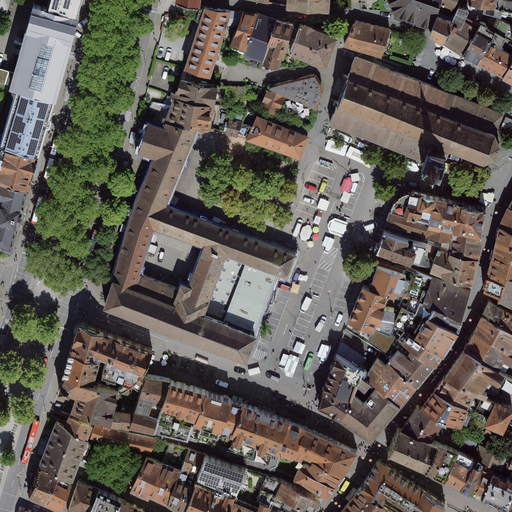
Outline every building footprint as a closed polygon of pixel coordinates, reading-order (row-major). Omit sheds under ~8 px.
[(80,0),(50,0),(48,7),(77,15),(80,0)] [(288,0),(288,7),(329,10),(329,0),(288,0)] [(398,15),(433,28),(439,10),(442,0),(385,0),(385,3),(388,8),(390,8),(393,7),(398,15)] [(442,0),(439,10),(448,17),(455,0),(442,0)] [(469,0),(469,3),(487,6),(499,9),(500,0),(469,0)] [(511,2),(503,0),(500,0),(499,9),(511,11),(511,2)] [(77,15),(48,7),(34,3),(31,14),(25,38),(11,85),(18,87),(54,97),(67,51),(75,25),(77,15)] [(433,28),(432,32),(464,51),(480,24),(485,12),(487,6),(469,3),(468,6),(469,7),(469,10),(459,6),(452,20),(448,17),(439,10),(433,28)] [(214,38),(221,40),(226,25),(231,11),(201,6),(200,8),(199,12),(203,13),(197,32),(214,38)] [(511,11),(499,9),(487,6),(485,12),(511,19),(511,11)] [(244,11),(231,11),(226,25),(239,25),(244,11)] [(238,27),(253,30),(259,14),(244,11),(239,25),(238,27)] [(276,20),(259,14),(253,30),(247,48),(245,53),(263,58),(276,20)] [(511,23),(498,18),(493,28),(495,30),(505,36),(511,39),(511,23)] [(390,29),(357,19),(344,42),(381,55),(390,29)] [(261,63),(280,68),(281,59),(293,24),(276,20),(263,58),(261,63)] [(480,24),(464,51),(480,60),(494,32),(480,24)] [(253,30),(238,27),(231,42),(240,45),(247,48),(253,30)] [(312,60),(326,65),(335,38),(311,31),(311,30),(302,27),(302,28),(299,27),(291,51),(313,59),(312,60)] [(494,32),(480,60),(503,73),(511,58),(511,52),(499,46),(502,41),(505,36),(495,30),(494,32)] [(186,67),(203,73),(214,38),(197,32),(186,67)] [(511,39),(505,36),(502,41),(511,46),(511,39)] [(247,48),(240,45),(236,59),(242,61),(245,53),(247,48)] [(245,53),(242,61),(260,68),(261,63),(263,58),(245,53)] [(447,90),(355,56),(348,75),(344,73),(342,77),(347,78),(338,100),(334,99),(333,102),(337,104),(330,123),(348,130),(424,159),(422,165),(441,172),(444,163),(447,154),(450,147),(484,161),(495,155),(498,150),(501,143),(495,132),(503,113),(447,90)] [(511,58),(503,73),(511,78),(511,58)] [(197,83),(198,78),(200,74),(185,69),(182,79),(197,83)] [(284,94),(319,110),(324,93),(323,86),(316,76),(309,76),(290,81),(284,94)] [(175,97),(213,105),(217,85),(197,83),(182,79),(177,93),(173,92),(172,96),(175,97)] [(277,113),(284,94),(290,81),(271,85),(261,110),(266,112),(267,109),(277,113)] [(251,86),(226,86),(224,100),(245,102),(247,96),(251,86)] [(39,154),(54,97),(18,87),(1,143),(39,154)] [(153,121),(158,125),(166,127),(167,122),(175,97),(172,96),(165,105),(155,103),(151,108),(158,113),(153,121)] [(167,122),(209,129),(213,105),(175,97),(167,122)] [(231,121),(230,121),(230,123),(226,122),(224,133),(238,136),(239,134),(246,136),(249,136),(254,125),(243,123),(245,115),(244,115),(243,116),(232,114),(231,121)] [(301,157),(309,136),(258,116),(254,125),(249,136),(246,136),(245,138),(301,157)] [(141,151),(156,156),(137,195),(127,229),(113,278),(106,305),(219,347),(220,346),(246,357),(255,335),(256,335),(280,273),(288,276),(297,252),(268,242),(166,206),(198,128),(209,130),(209,129),(167,122),(166,127),(158,125),(149,122),(141,151)] [(33,176),(39,154),(1,143),(0,143),(0,171),(1,171),(0,173),(0,179),(29,187),(32,176),(33,176)] [(23,212),(29,187),(0,179),(0,245),(12,250),(16,235),(20,223),(23,212)] [(395,199),(391,209),(417,219),(419,210),(432,213),(436,196),(414,190),(395,199)] [(487,210),(436,196),(432,213),(429,222),(480,234),(487,210)] [(511,206),(510,205),(499,226),(511,231),(511,206)] [(391,209),(387,221),(427,233),(429,222),(417,219),(391,209)] [(478,248),(480,234),(429,222),(427,233),(453,241),(452,246),(451,250),(451,251),(476,257),(478,248)] [(511,231),(499,226),(496,239),(511,244),(511,231)] [(404,236),(384,230),(377,250),(414,262),(419,249),(425,251),(426,247),(427,244),(417,241),(415,247),(407,244),(409,238),(404,236)] [(427,244),(451,250),(452,246),(405,232),(404,236),(409,238),(417,241),(427,244)] [(511,244),(496,239),(489,266),(505,272),(511,274),(511,244)] [(472,283),(476,257),(451,251),(451,250),(427,244),(426,247),(438,251),(432,269),(472,283)] [(372,281),(370,286),(388,292),(395,295),(397,291),(401,292),(405,294),(425,301),(433,278),(375,258),(367,279),(372,281)] [(511,274),(505,272),(489,266),(486,275),(503,280),(500,292),(498,297),(511,303),(511,274)] [(503,280),(486,275),(483,287),(500,292),(503,280)] [(433,278),(425,301),(461,318),(470,292),(433,278)] [(365,284),(350,319),(362,325),(373,331),(375,326),(379,318),(392,321),(394,308),(382,306),(388,292),(370,286),(365,284)] [(402,308),(403,307),(415,312),(428,317),(429,314),(457,329),(461,318),(425,301),(405,294),(399,307),(402,308)] [(486,307),(484,313),(511,331),(511,314),(490,301),(486,307)] [(442,352),(457,329),(429,314),(428,317),(420,329),(409,323),(415,312),(403,307),(402,308),(394,324),(401,327),(418,335),(442,352)] [(511,331),(484,313),(475,329),(496,341),(509,349),(511,343),(511,331)] [(78,324),(70,350),(99,359),(105,361),(102,373),(99,383),(103,384),(117,335),(81,321),(78,324)] [(427,372),(435,363),(398,337),(395,335),(375,326),(373,331),(397,347),(427,372)] [(435,363),(442,352),(418,335),(401,327),(398,331),(401,333),(398,337),(435,363)] [(475,329),(465,348),(496,367),(502,355),(511,360),(511,351),(509,349),(496,341),(475,329)] [(286,341),(295,344),(299,334),(290,331),(286,341)] [(417,383),(427,372),(397,347),(373,331),(369,338),(393,355),(390,359),(390,360),(417,383)] [(136,379),(142,372),(144,371),(144,369),(151,351),(152,351),(153,349),(150,347),(150,348),(117,335),(103,384),(114,388),(118,379),(116,378),(119,369),(124,370),(122,376),(126,377),(124,380),(130,383),(136,379)] [(320,399),(321,404),(340,417),(351,397),(347,394),(354,378),(358,380),(363,370),(362,369),(365,364),(363,363),(362,362),(359,367),(358,366),(344,356),(350,347),(341,341),(320,399)] [(350,347),(344,356),(358,366),(361,361),(362,361),(362,362),(363,363),(366,359),(350,347)] [(465,348),(446,376),(476,391),(483,394),(490,397),(491,396),(500,380),(505,371),(496,367),(465,348)] [(83,377),(99,383),(102,373),(99,372),(99,375),(96,374),(99,359),(70,350),(64,374),(83,379),(83,377)] [(408,394),(417,383),(390,360),(386,365),(378,357),(371,367),(372,367),(367,374),(367,377),(379,386),(400,403),(408,394)] [(300,375),(317,382),(325,364),(312,358),(310,363),(306,361),(300,375)] [(379,386),(364,403),(355,395),(357,391),(356,390),(364,375),(367,377),(367,374),(364,372),(365,371),(363,370),(358,380),(351,397),(340,417),(355,426),(374,438),(387,421),(400,403),(379,386)] [(511,388),(511,375),(505,371),(500,380),(511,388)] [(143,384),(146,375),(142,372),(136,379),(143,384)] [(64,374),(60,389),(70,392),(70,391),(79,393),(73,411),(114,424),(130,426),(134,413),(122,411),(117,411),(119,405),(115,404),(119,389),(114,388),(103,384),(99,383),(83,377),(83,379),(64,374)] [(130,426),(153,431),(158,419),(159,418),(152,416),(157,402),(164,402),(171,380),(146,375),(143,384),(135,408),(134,413),(130,426)] [(439,384),(436,389),(468,406),(476,391),(446,376),(443,379),(439,384)] [(194,416),(197,416),(206,390),(171,380),(164,402),(160,415),(174,420),(177,411),(194,416)] [(436,389),(422,407),(454,422),(486,432),(489,423),(490,422),(486,420),(489,414),(476,409),(468,406),(436,389)] [(233,438),(216,432),(229,397),(206,390),(197,416),(194,416),(192,427),(189,439),(214,447),(217,442),(230,446),(231,441),(233,438)] [(483,394),(476,409),(489,414),(495,400),(490,397),(483,394)] [(490,422),(503,427),(511,407),(511,405),(491,396),(490,397),(495,400),(489,414),(486,420),(490,422)] [(282,450),(284,450),(287,440),(282,438),(289,420),(244,402),(244,403),(232,399),(232,398),(229,397),(216,432),(233,438),(231,441),(252,448),(255,440),(279,448),(282,450)] [(123,405),(122,411),(134,413),(135,408),(123,405)] [(422,407),(407,429),(430,439),(441,421),(452,425),(454,422),(422,407)] [(58,419),(41,464),(72,479),(79,457),(87,440),(85,439),(91,423),(70,415),(66,424),(58,419)] [(158,419),(153,431),(185,438),(189,439),(192,427),(158,419)] [(284,450),(294,453),(306,426),(289,420),(282,438),(287,440),(284,450)] [(486,432),(508,440),(511,432),(489,423),(486,432)] [(156,439),(97,425),(92,436),(150,451),(152,448),(156,439)] [(315,459),(318,461),(333,439),(306,426),(294,453),(297,456),(294,462),(297,464),(304,453),(315,459)] [(407,429),(393,447),(428,468),(441,442),(430,439),(407,429)] [(165,441),(156,439),(152,448),(161,450),(165,441)] [(355,449),(333,439),(318,461),(343,474),(355,453),(356,453),(358,450),(355,448),(355,449)] [(231,441),(230,446),(227,454),(275,470),(282,450),(279,448),(276,457),(252,448),(231,441)] [(441,442),(428,468),(447,476),(459,450),(441,442)] [(502,469),(503,468),(509,455),(509,454),(481,443),(476,455),(502,469)] [(187,456),(190,449),(172,444),(171,451),(187,456)] [(198,472),(206,454),(190,449),(187,456),(181,471),(179,477),(184,479),(189,469),(198,472)] [(133,484),(148,455),(138,450),(123,477),(133,484)] [(282,450),(275,470),(283,473),(287,456),(292,458),(294,453),(284,450),(282,450)] [(475,458),(459,450),(447,476),(462,484),(475,458)] [(190,511),(204,511),(225,461),(206,454),(198,472),(194,484),(185,509),(190,511)] [(151,494),(169,502),(179,477),(181,471),(167,464),(168,461),(164,459),(162,462),(148,455),(133,484),(132,487),(150,496),(151,494)] [(511,465),(509,464),(511,457),(509,455),(503,468),(508,471),(510,469),(511,465)] [(475,458),(462,484),(473,490),(486,463),(475,458)] [(335,484),(343,474),(318,461),(315,459),(307,470),(335,484)] [(423,487),(380,460),(359,489),(396,511),(402,511),(401,511),(383,501),(385,497),(384,495),(385,493),(405,505),(412,510),(423,487)] [(227,511),(245,468),(225,461),(204,511),(227,511)] [(496,468),(486,463),(473,490),(483,495),(495,469),(496,468)] [(29,490),(27,494),(31,495),(31,494),(45,499),(57,474),(39,466),(30,491),(29,490)] [(328,493),(335,484),(307,470),(299,466),(294,478),(315,486),(328,493)] [(227,511),(265,511),(268,506),(276,492),(281,479),(245,468),(227,511)] [(501,472),(495,469),(483,495),(489,498),(509,506),(511,499),(511,475),(501,470),(501,472)] [(71,481),(57,474),(45,499),(62,508),(64,504),(71,481)] [(169,502),(185,509),(194,484),(184,479),(179,477),(169,502)] [(319,497),(281,479),(276,492),(313,510),(316,505),(317,505),(318,504),(317,503),(320,498),(321,497),(321,496),(319,497)] [(75,511),(89,511),(99,489),(80,481),(68,509),(75,511)] [(440,511),(446,502),(423,487),(412,510),(410,511),(440,511)] [(116,511),(123,498),(111,494),(99,489),(89,511),(116,511)] [(396,511),(359,489),(341,511),(396,511)] [(312,511),(313,510),(276,492),(268,506),(281,511),(312,511)] [(130,511),(134,503),(123,498),(116,511),(130,511)] [(155,511),(134,503),(130,511),(155,511)]
